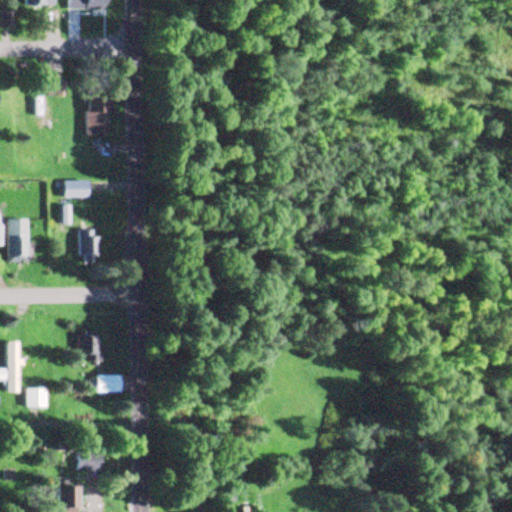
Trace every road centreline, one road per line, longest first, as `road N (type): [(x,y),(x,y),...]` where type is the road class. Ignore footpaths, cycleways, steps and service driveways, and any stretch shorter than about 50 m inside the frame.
road 1 (residential): [(82,511),(129,291),(119,0)]
road 2 (residential): [(129,291),(0,298)]
